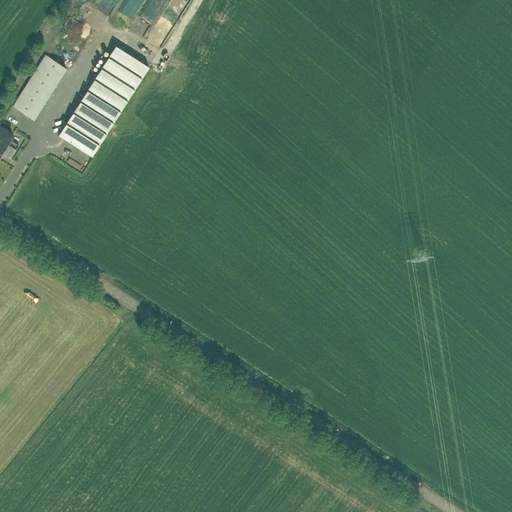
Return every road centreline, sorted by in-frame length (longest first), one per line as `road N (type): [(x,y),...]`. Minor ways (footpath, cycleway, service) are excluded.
road 1 (tertiary): [(453,511),(0,218)]
road 2 (unknown): [(0,187),(116,11)]
